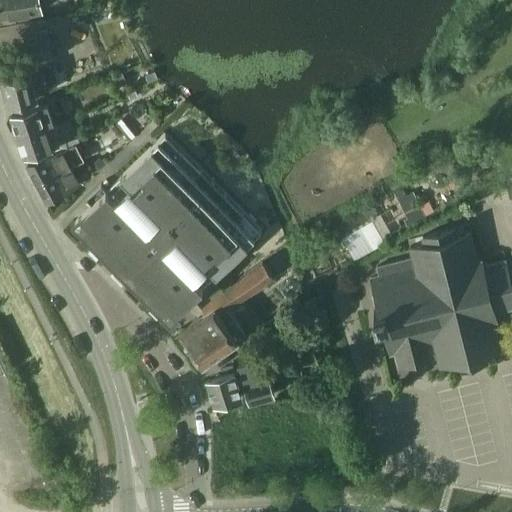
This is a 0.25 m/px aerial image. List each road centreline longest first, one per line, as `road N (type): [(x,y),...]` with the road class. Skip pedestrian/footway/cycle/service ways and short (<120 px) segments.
road 1 (residential): [(196,511),(191,417),(172,376),(126,311),(70,284)]
road 2 (tertiary): [(129,440),(105,355),(70,284)]
road 3 (tertiary): [(70,284),(0,154)]
